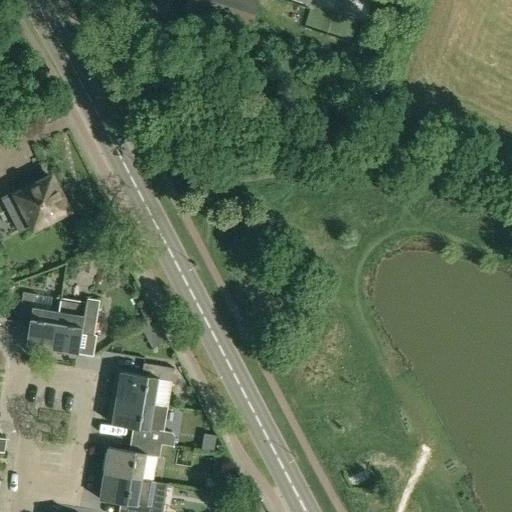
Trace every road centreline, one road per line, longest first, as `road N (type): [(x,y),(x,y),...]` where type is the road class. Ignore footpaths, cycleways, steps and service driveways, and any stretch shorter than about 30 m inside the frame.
road 1 (tertiary): [(306,511),(34,0)]
road 2 (residential): [(31,487),(28,424),(15,406),(20,373),(86,383),(67,481),(55,490)]
